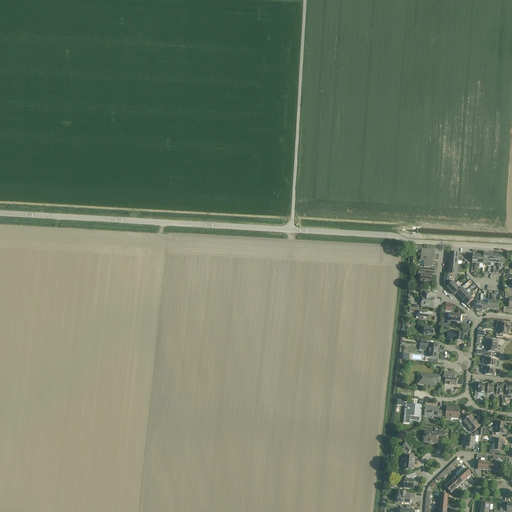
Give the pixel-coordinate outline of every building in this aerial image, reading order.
[(424,267),(426,267),(431,268),(431,266),(433,266),(433,263),(434,259),(434,254),(434,251),(422,250),(421,261),(425,261),(424,267)] [(420,282),(426,282),(431,283),(432,275),(424,274),(425,271),(419,270),(418,277),(421,277),(420,282)] [(447,287),(451,291),(460,283),(458,281),(456,284),(453,281),(447,287)] [(460,283),(451,291),(454,296),(456,294),(461,289),(458,287),(461,285),(460,283)] [(456,294),(460,298),(466,292),(464,289),(467,287),(465,285),(462,288),(461,289),(456,294)] [(431,293),(426,292),(424,292),(423,297),(422,297),(421,306),(433,307),(434,299),(430,298),(430,296),(431,296),(431,293)] [(460,298),(464,302),(472,293),(471,292),(468,294),(466,292),(460,298)] [(464,302),(467,306),(474,300),(471,297),(474,295),(472,293),(464,302)] [(511,303),(509,303),(508,308),(504,308),(503,312),(511,313),(511,303)] [(410,308),(410,313),(417,314),(416,319),(419,320),(424,320),(429,321),(430,315),(427,314),(427,311),(425,311),(420,311),(418,310),(419,309),(410,308)] [(460,322),(461,315),(451,314),(451,318),(448,318),(447,324),(454,325),(454,322),(460,322)] [(500,324),(499,329),(509,330),(510,325),(504,324),(504,321),(498,321),(498,324),(500,324)] [(434,330),(431,330),(431,327),(423,326),(422,329),(424,330),(424,335),(433,336),(434,330)] [(509,330),(499,329),(499,334),(497,334),(496,337),(503,338),(503,335),(509,336),(509,330)] [(463,342),(464,333),(456,332),(455,333),(450,333),(450,339),(455,340),(455,341),(463,342)] [(488,346),(498,347),(498,342),(493,341),(493,339),(486,338),(486,343),(488,343),(488,346)] [(431,344),(428,344),(428,340),(421,340),(421,342),(420,345),(426,346),(425,351),(429,352),(428,357),(438,359),(440,345),(431,344)] [(497,353),(498,347),(488,346),(487,351),(485,351),(485,354),(491,355),(491,352),(497,353)] [(486,360),(486,365),(489,366),(496,367),(496,360),(490,360),(490,357),(484,356),(484,359),(486,360)] [(489,369),(489,366),(486,365),(482,365),(481,368),(485,369),(485,375),(495,376),(495,370),(489,369)] [(444,372),(444,379),(446,379),(445,383),(449,384),(450,384),(450,385),(451,385),(457,386),(457,380),(456,380),(456,375),(450,374),(450,373),(444,372)] [(440,384),(441,376),(420,374),(419,383),(430,384),(430,385),(436,386),(436,383),(440,384)] [(484,394),(485,390),(485,384),(479,383),(478,390),(476,389),(475,397),(478,397),(478,393),(484,394)] [(488,394),(493,395),(494,391),(494,385),(488,384),(488,391),(485,390),(484,394),(484,397),(487,397),(488,394)] [(497,395),(503,396),(503,392),(504,386),(497,385),(497,392),(494,391),(493,395),(493,398),(496,398),(497,395)] [(511,399),(511,397),(511,394),(511,386),(507,386),(506,393),(503,392),(503,396),(502,401),(505,401),(506,399),(511,399)] [(411,420),(420,421),(420,417),(422,406),(409,405),(409,409),(407,409),(407,416),(406,423),(410,424),(411,420)] [(441,419),(441,416),(442,411),(439,411),(439,408),(426,407),(425,416),(438,418),(438,419),(441,419)] [(446,417),(446,418),(459,419),(460,409),(447,407),(446,413),(446,417)] [(465,415),(461,419),(463,422),(472,433),(476,430),(480,426),(471,415),(467,419),(465,415)] [(496,423),(496,428),(506,429),(506,426),(505,425),(506,423),(501,423),(501,420),(494,419),(493,422),(496,423)] [(492,436),(499,437),(500,434),(504,435),(505,433),(506,429),(496,428),(493,428),(492,433),(490,433),(490,436),(492,436)] [(445,438),(446,433),(446,432),(439,431),(438,433),(425,431),(424,442),(438,444),(438,438),(445,438)] [(478,443),(479,438),(479,437),(480,438),(480,439),(482,439),(482,435),(479,435),(479,436),(472,435),(471,438),(467,438),(466,447),(474,448),(475,443),(478,443)] [(499,440),(499,437),(492,436),(490,436),(490,439),(495,440),(494,445),(504,446),(504,443),(504,442),(504,440),(499,440)] [(405,455),(405,457),(404,469),(411,470),(414,470),(415,461),(415,458),(412,457),(412,456),(409,455),(408,454),(412,450),(409,446),(406,443),(402,447),(404,449),(402,451),(405,455)] [(498,454),(499,451),(503,451),(503,449),(504,449),(504,446),(494,445),(493,450),(490,450),(490,453),(498,454)] [(495,463),(494,472),(499,473),(500,469),(502,469),(502,467),(500,466),(500,464),(495,463)] [(465,469),(461,472),(461,473),(467,479),(471,475),(469,473),(470,471),(468,469),(467,471),(465,469)] [(405,479),(404,490),(411,490),(411,488),(414,488),(415,480),(414,480),(413,478),(417,477),(415,473),(406,476),(406,479),(405,479)] [(457,476),(464,484),(466,483),(465,481),(467,479),(461,473),(457,476)] [(464,484),(457,476),(453,480),(459,486),(462,484),(463,486),(464,484)] [(449,484),(457,491),(458,490),(457,489),(459,486),(453,480),(449,484)] [(457,491),(449,484),(445,487),(451,494),(454,491),(455,493),(457,491)] [(398,503),(405,504),(410,504),(411,498),(415,498),(415,494),(406,493),(401,492),(399,492),(399,496),(398,503)] [(440,500),(448,501),(449,496),(445,496),(446,494),(443,493),(443,495),(440,495),(440,500)] [(507,505),(504,505),(503,511),(511,511),(511,510),(511,503),(507,503),(507,505)]
